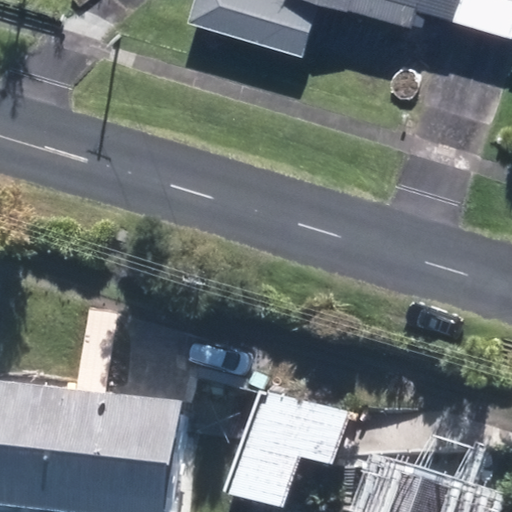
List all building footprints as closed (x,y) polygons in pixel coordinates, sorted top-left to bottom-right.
[(511,0),(335,0),(511,51),(511,0)] [(285,85),(300,31),(189,1),(175,55),(285,85)] [(0,380),(0,506),(49,511),(176,511),(189,404),(0,380)] [(341,470),(355,413),(265,391),(238,498),(290,511),(303,460),(341,470)] [(386,511),(484,511),(489,496),(400,468),(386,511)]
